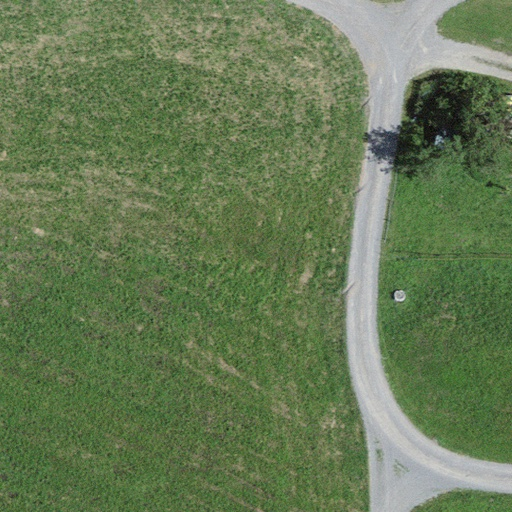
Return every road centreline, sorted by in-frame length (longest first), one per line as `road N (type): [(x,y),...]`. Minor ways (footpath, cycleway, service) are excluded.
road 1 (track): [(344,0),(384,45),(361,329),(389,470)]
road 2 (track): [(511,475),(389,470)]
